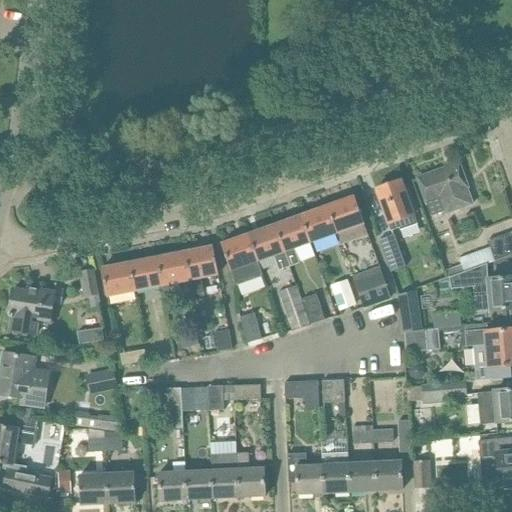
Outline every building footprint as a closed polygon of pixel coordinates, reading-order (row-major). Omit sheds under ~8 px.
[(466,189),(468,188),(457,160),(448,164),(449,167),(417,179),(431,217),(443,212),(444,215),(472,205),(466,189)] [(400,231),(417,225),(401,181),(375,190),(390,232),(399,229),(400,231)] [(327,207),(336,234),(345,231),(348,240),(367,233),(354,197),(327,207)] [(327,207),(300,216),(310,243),(336,234),(327,207)] [(65,210),(67,218),(78,216),(77,208),(65,210)] [(294,249),(310,243),(300,216),(274,226),(289,267),(299,263),(294,249)] [(279,270),(289,267),(274,226),(248,235),(257,262),(274,256),(279,270)] [(461,266),(447,271),(449,278),(450,278),(486,265),(511,255),(511,232),(487,241),(490,249),(459,260),(461,266)] [(221,245),(236,286),(247,282),(263,276),(257,262),(248,235),(221,245)] [(406,267),(394,235),(379,240),(390,273),(406,267)] [(184,253),(190,281),(193,295),(203,293),(201,278),(218,275),(213,247),(184,253)] [(157,258),(162,286),(190,281),(184,253),(157,258)] [(157,258),(129,264),(135,291),(162,286),(157,258)] [(129,264),(101,269),(107,297),(135,291),(129,264)] [(486,265),(450,278),(451,289),(473,287),(476,312),(490,311),(490,312),(511,309),(511,277),(487,280),(486,265)] [(94,271),(79,274),(85,298),(88,297),(99,295),(94,271)] [(381,273),(354,283),(363,308),(390,299),(381,273)] [(331,286),(340,310),(355,305),(346,281),(331,286)] [(292,331),(309,326),(295,287),(278,292),(292,331)] [(51,289),(51,293),(24,288),(24,292),(13,290),(9,315),(12,316),(9,331),(36,335),(38,320),(50,322),(53,303),(57,303),(59,291),(51,289)] [(416,291),(398,296),(399,299),(404,333),(422,331),(416,291)] [(310,325),(324,321),(315,295),(301,300),(310,325)] [(435,329),(462,327),(461,312),(433,314),(435,329)] [(247,344),(261,340),(254,314),(240,318),(247,344)] [(487,330),(464,332),(466,347),(487,345),(489,368),(511,365),(511,329),(487,332),(487,330)] [(213,333),(216,352),(232,349),(228,330),(213,333)] [(422,331),(404,333),(406,353),(428,351),(437,351),(435,331),(426,332),(426,331),(422,331)] [(199,345),(196,332),(180,336),(183,349),(199,345)] [(0,384),(0,394),(21,398),(20,404),(43,408),(49,373),(33,370),(35,359),(3,354),(0,371),(2,371),(0,384)] [(116,388),(112,373),(112,372),(87,378),(90,393),(116,388)] [(322,382),(323,403),(345,402),(343,380),(322,382)] [(317,382),(284,383),(284,399),(304,398),(304,409),(319,408),(317,382)] [(222,384),(207,385),(207,388),(208,409),(224,408),(222,384)] [(464,384),(422,388),(423,402),(424,405),(444,403),(444,399),(465,396),(464,384)] [(259,386),(233,387),(234,401),(260,400),(259,386)] [(183,428),(181,388),(167,389),(169,429),(183,428)] [(207,388),(194,389),(195,412),(208,411),(208,409),(207,388)] [(487,425),(498,424),(511,422),(511,389),(495,392),(477,394),(478,407),(485,406),(487,425)] [(98,417),(97,429),(119,432),(121,418),(99,416),(98,417)] [(0,463),(3,464),(3,470),(8,471),(8,470),(26,473),(27,467),(13,464),(17,444),(35,447),(39,422),(20,419),(18,429),(14,429),(0,426),(0,463)] [(400,445),(413,445),(412,420),(399,420),(400,445)] [(373,426),(354,427),(355,444),(374,443),(373,432),(373,426)] [(373,432),(374,443),(393,442),(392,431),(373,432)] [(511,441),(511,438),(478,441),(482,485),(499,483),(499,485),(511,484),(511,441)] [(122,439),(105,440),(105,452),(122,451),(122,439)] [(105,452),(105,440),(88,440),(89,452),(105,452)] [(248,453),(237,454),(239,498),(265,497),(264,469),(249,469),(248,453)] [(213,499),(239,498),(237,454),(210,455),(211,471),(213,499)] [(324,497),(324,494),(322,466),(306,467),(306,454),(287,455),(288,483),(296,483),(297,495),(319,494),(319,497),(324,497)] [(322,455),(322,466),(324,494),(350,493),(348,465),(348,454),(322,455)] [(429,461),(412,462),(415,489),(431,489),(429,461)] [(375,463),(376,491),(403,490),(401,462),(375,463)] [(173,463),(173,473),(158,474),(160,502),(187,500),(185,472),(185,463),(173,463)] [(376,491),(375,463),(348,465),(350,493),(376,491)] [(8,471),(5,489),(51,497),(54,481),(51,480),(51,477),(26,473),(8,470),(8,471)] [(70,471),(58,472),(59,492),(71,492),(70,471)] [(211,471),(185,472),(187,500),(199,500),(199,505),(211,504),(210,499),(213,499),(211,471)] [(134,474),(107,475),(108,504),(136,503),(134,474)] [(108,504),(107,475),(79,476),(80,506),(108,504)]
